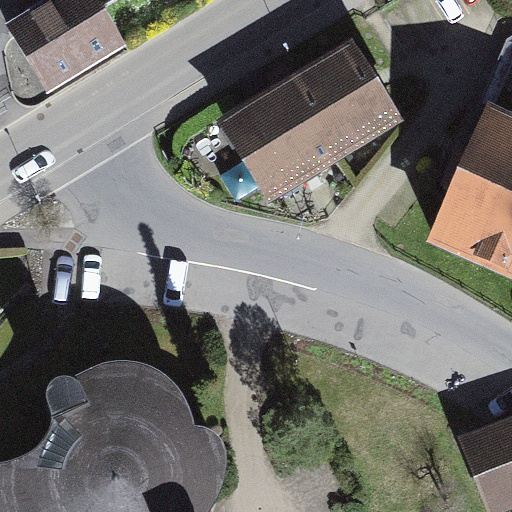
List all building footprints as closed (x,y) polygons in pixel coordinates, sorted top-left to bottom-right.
[(120,45),(93,0),(67,0),(11,33),(44,89),(120,45)] [(392,119),(351,55),(231,131),(272,195),(392,119)] [(511,127),(489,117),(469,162),(484,169),(476,186),(469,201),(455,195),(436,238),(511,271),(511,127)] [(49,404),(53,414),(58,429),(55,438),(48,451),(33,464),(6,471),(0,471),(0,511),(218,511),(221,509),(231,482),(233,460),(223,444),(215,436),(201,435),(196,418),(182,397),(165,382),(142,369),(122,368),(101,374),(76,387),(67,385),(57,387),(51,395),(49,404)] [(511,511),(511,422),(463,442),(490,511),(511,511)]
